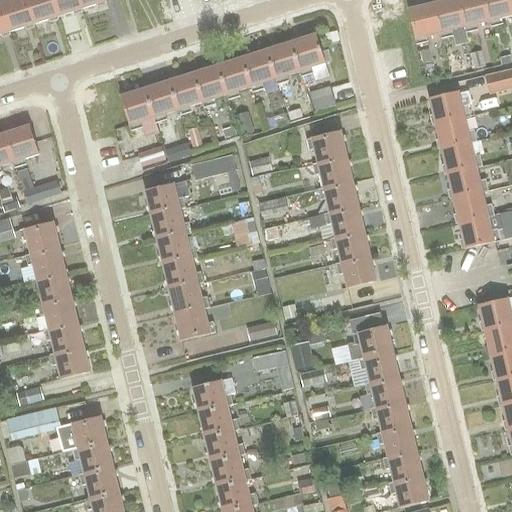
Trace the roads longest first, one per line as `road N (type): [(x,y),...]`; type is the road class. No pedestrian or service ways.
road 1 (residential): [(471,511),(349,0)]
road 2 (residential): [(165,511),(58,80)]
road 3 (residential): [(58,80),(313,0)]
